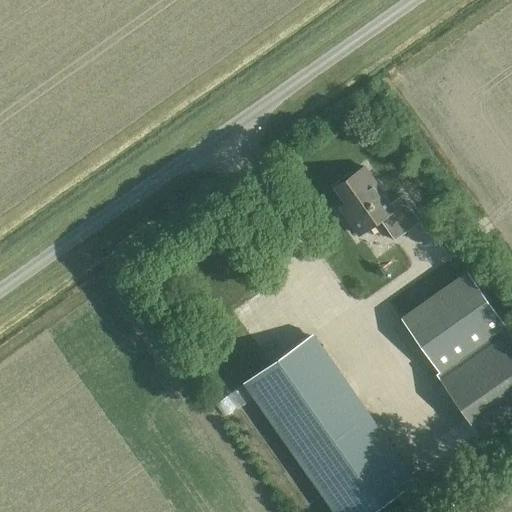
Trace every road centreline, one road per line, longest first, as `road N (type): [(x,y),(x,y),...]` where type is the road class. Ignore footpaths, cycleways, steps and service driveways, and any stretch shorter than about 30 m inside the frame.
road 1 (residential): [(0,294),(418,0)]
road 2 (unknown): [(230,132),(345,355)]
